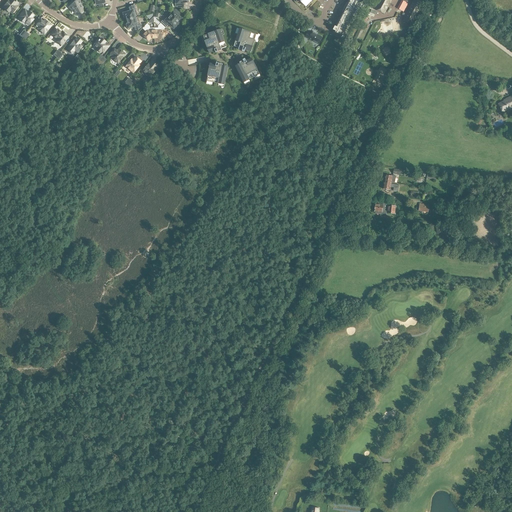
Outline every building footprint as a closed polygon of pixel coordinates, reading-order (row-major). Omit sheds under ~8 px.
[(12,14),(17,7),(16,6),(18,3),(14,0),(13,2),(11,0),(10,1),(8,0),(3,7),(4,8),(4,9),(8,13),(9,11),(12,14)] [(176,0),(177,4),(176,4),(176,7),(184,8),(184,5),(184,3),(188,2),(188,0),(176,0)] [(334,30),(333,32),(333,33),(335,33),(341,37),(341,38),(342,38),(343,36),(349,22),(352,23),(362,4),(360,2),(360,0),(348,0),(347,3),(346,7),(345,8),(344,10),(343,12),(335,27),(335,26),(333,30),(334,30)] [(379,0),(375,9),(384,14),(391,0),(379,0)] [(403,0),(398,9),(403,12),(404,12),(406,8),(408,3),(403,0)] [(412,26),(414,22),(416,18),(423,4),(420,3),(417,1),(415,0),(413,0),(405,17),(403,21),(412,26)] [(69,7),(72,11),(73,10),(77,15),(82,13),(80,5),(80,4),(77,1),(69,7)] [(126,17),(127,21),(138,17),(135,5),(128,7),(130,12),(124,13),(125,17),(126,17)] [(173,10),(168,16),(179,25),(181,22),(181,21),(182,19),(179,17),(179,14),(180,14),(181,10),(174,9),(173,10)] [(33,16),(29,12),(27,14),(25,12),(26,12),(24,10),(18,17),(20,19),(19,20),(23,23),(25,21),(29,24),(32,20),(31,18),(33,16)] [(176,27),(179,25),(168,16),(165,20),(164,19),(161,22),(167,27),(169,25),(174,29),(176,27)] [(140,24),(138,17),(127,21),(128,25),(127,25),(127,26),(127,28),(128,29),(134,27),(135,32),(139,31),(142,27),(141,24),(140,24)] [(42,23),(40,21),(36,25),(35,27),(38,29),(37,29),(44,35),(50,27),(47,24),(48,23),(44,20),(42,23)] [(159,28),(154,28),(155,38),(158,38),(161,40),(163,38),(163,39),(166,37),(165,36),(166,35),(162,31),(166,28),(161,23),(158,26),(159,28)] [(151,38),(155,38),(154,28),(150,28),(150,26),(147,24),(143,28),(147,32),(143,36),(144,36),(143,37),(146,39),(149,41),(151,38)] [(55,40),(62,46),(68,38),(65,36),(66,34),(62,32),(61,33),(57,29),(53,35),(57,38),(55,40)] [(257,35),(240,29),(234,46),(239,48),(239,49),(242,51),(245,52),(245,50),(251,52),(257,35)] [(221,49),(226,47),(220,30),(203,36),(210,53),(215,51),(216,53),(216,52),(222,50),(221,49)] [(313,32),(311,34),(308,32),(305,37),(318,44),(322,37),(313,32)] [(68,49),(71,52),(74,50),(77,53),(82,47),(80,45),(82,42),(77,38),(75,41),(74,40),(69,46),(70,47),(68,49)] [(97,49),(101,53),(101,52),(103,54),(109,47),(107,45),(106,46),(104,44),(106,42),(102,38),(101,40),(100,40),(99,41),(98,40),(95,44),(99,47),(97,49)] [(111,54),(110,55),(112,57),(112,58),(118,63),(124,56),(121,53),(122,52),(119,49),(117,52),(114,50),(111,54)] [(96,61),(99,64),(104,57),(101,55),(96,61)] [(99,64),(102,66),(107,60),(104,57),(99,64)] [(132,59),(126,67),(134,73),(140,65),(139,64),(141,61),(136,57),(133,60),(132,59)] [(236,66),(244,83),(260,74),(251,58),(246,61),(245,59),(243,60),(243,61),(240,62),(241,64),(236,66)] [(142,73),(148,78),(149,79),(150,77),(151,78),(158,69),(156,68),(158,66),(153,61),(150,65),(149,64),(143,71),(144,72),(142,73)] [(207,81),(224,85),(228,67),(223,66),(223,64),(217,63),(211,62),(207,81)] [(511,96),(506,99),(506,100),(498,104),(502,112),(511,107),(511,96)] [(384,180),(383,189),(390,190),(391,187),(394,188),(394,191),(398,191),(399,185),(391,184),(391,182),(384,180)] [(388,205),(388,204),(384,203),(384,205),(383,205),(375,204),(375,211),(382,212),(382,214),(386,214),(386,210),(387,211),(387,213),(395,214),(396,206),(388,205)] [(420,203),(419,211),(429,212),(430,205),(420,203)] [(469,223),(471,214),(465,212),(462,221),(469,223)] [(437,236),(449,235),(447,224),(436,226),(437,236)]
